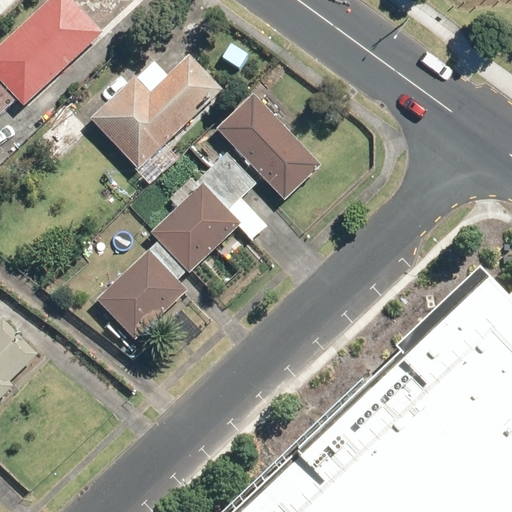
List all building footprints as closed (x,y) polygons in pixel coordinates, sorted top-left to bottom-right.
[(53,0),(0,50),(0,110),(22,92),(31,101),(108,28),(81,0),(53,0)] [(156,93),(143,80),(102,121),(124,143),(124,142),(148,165),(223,90),(191,58),(156,93)] [(263,96),(228,128),(288,194),(323,162),(263,96)] [(32,142),(52,163),(90,127),(70,106),(32,142)] [(160,228),(169,238),(135,275),(108,299),(142,337),(194,290),(182,276),(193,264),(196,267),(241,225),(230,212),(261,183),(231,150),(175,200),(182,207),(160,228)] [(511,511),(511,295),(511,296),(480,268),(395,349),(406,356),(291,473),(285,469),(241,511),(511,511)] [(11,323),(0,333),(0,410),(50,364),(11,323)]
